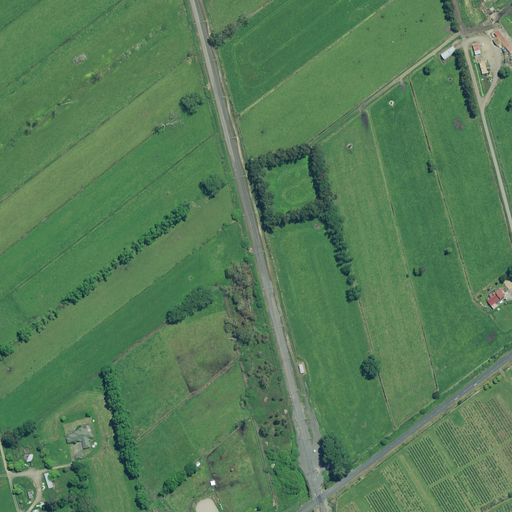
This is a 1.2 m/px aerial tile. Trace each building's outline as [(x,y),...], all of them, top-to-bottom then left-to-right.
[(497,46),(500,44),(501,46),(502,45),(504,47),(505,47),(509,52),(511,50),(511,48),(498,31),(494,34),(497,37),(493,41),(497,46)] [(456,51),(453,46),(441,55),(444,60),(456,51)] [(488,73),(484,61),(479,63),(482,75),(488,73)] [(496,295),(497,296),(497,295),(501,300),(508,294),(504,288),(496,294),(497,294),(496,295)] [(499,301),(495,295),(487,301),(494,310),(497,307),(495,304),(499,301)] [(84,429),(83,428),(79,428),(79,431),(74,432),(74,434),(68,435),(69,438),(67,438),(68,443),(82,441),(84,449),(90,448),(88,438),(93,438),(91,431),(88,432),(88,429),(84,429)] [(53,485),(49,473),(44,474),(48,487),(53,485)]
